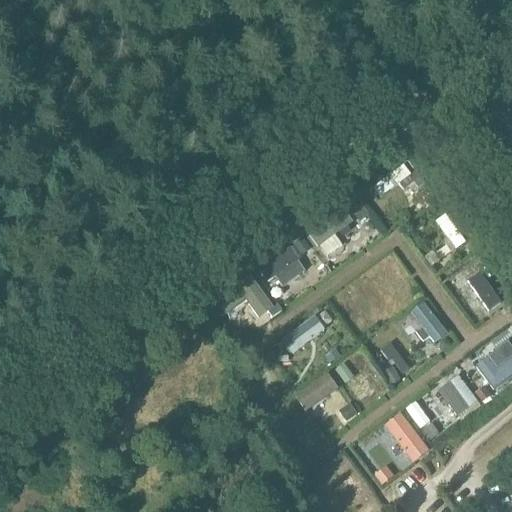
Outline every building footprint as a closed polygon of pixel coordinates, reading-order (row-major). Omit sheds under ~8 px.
[(403,168),(373,190),(380,200),(398,186),(403,192),(414,184),(403,168)] [(344,213),(307,239),(316,250),(352,225),(345,214),(344,213)] [(445,218),(435,225),(456,252),(465,245),(445,218)] [(264,269),(263,270),(270,280),(298,259),(291,250),(264,269)] [(336,252),(318,264),(325,275),(343,263),(336,252)] [(380,266),(365,278),(374,289),(389,277),(408,302),(419,294),(392,258),(380,266)] [(486,267),(456,289),(463,298),(466,302),(496,281),(486,267)] [(288,306),(304,299),(299,286),(283,292),(288,306)] [(376,289),(364,296),(382,327),(394,320),(376,289)] [(230,316),(245,306),(237,294),(209,313),(229,343),(243,334),(230,316)] [(424,307),(412,316),(422,328),(415,333),(424,343),(430,339),(435,345),(446,337),(424,307)] [(262,324),(269,335),(281,328),(273,317),(262,324)] [(315,318),(281,342),(291,356),(325,331),(315,318)] [(390,344),(383,349),(402,375),(409,370),(390,344)] [(493,393),(511,378),(511,359),(496,371),(487,360),(475,369),(493,393)] [(327,375),(294,398),(305,413),(338,390),(327,375)] [(456,377),(437,392),(460,423),(480,408),(456,377)] [(432,438),(448,426),(430,401),(414,413),(432,438)] [(344,434),(354,426),(337,403),(327,411),(344,434)] [(399,415),(383,427),(411,464),(427,452),(399,415)] [(344,461),(331,470),(354,504),(367,496),(344,461)] [(414,479),(384,509),(387,511),(405,511),(426,491),(414,479)]
